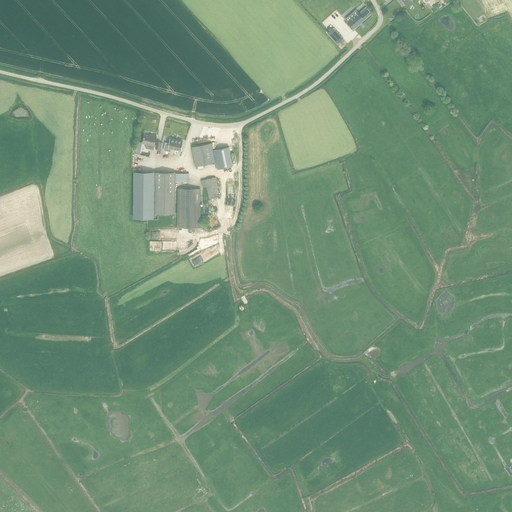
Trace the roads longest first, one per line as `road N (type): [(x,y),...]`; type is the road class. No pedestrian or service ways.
road 1 (unclassified): [(0,72),(196,122),(240,124),(308,89),(357,46),(380,21),(373,0)]
road 2 (track): [(237,288),(267,289),(299,312),(330,359),(371,367),(380,396),(447,487)]
road 3 (track): [(240,124),(231,246),(246,303)]
